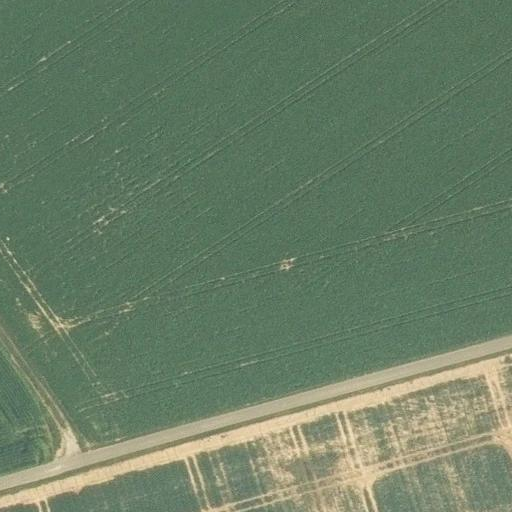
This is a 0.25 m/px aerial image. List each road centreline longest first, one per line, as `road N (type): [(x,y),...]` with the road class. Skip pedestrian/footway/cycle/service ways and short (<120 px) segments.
road 1 (unclassified): [(511,339),(0,486)]
road 2 (track): [(85,461),(0,341)]
